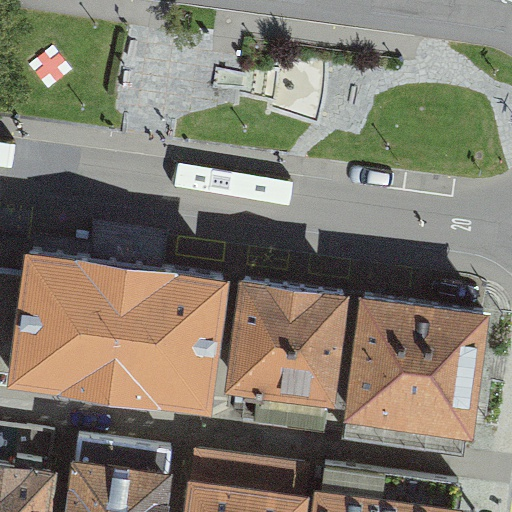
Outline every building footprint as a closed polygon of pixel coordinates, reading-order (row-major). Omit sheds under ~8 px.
[(0,363),(10,365),(65,373),(63,387),(146,398),(148,384),(202,391),(219,268),(123,255),(27,243),(24,261),(0,257),(0,363)] [(241,374),(239,388),(259,390),(261,376),(327,385),(340,287),(241,273),(228,372),(241,374)] [(457,445),(461,418),(465,418),(480,305),(476,304),(361,289),(342,430),(457,445)] [(0,418),(0,511),(39,511),(51,426),(0,418)] [(64,511),(157,511),(167,441),(164,441),(75,429),(64,511)] [(185,511),(296,511),(300,487),(297,487),(301,458),(195,444),(185,511)] [(314,511),(453,511),(454,503),(450,502),(454,474),(322,457),(314,511)]
